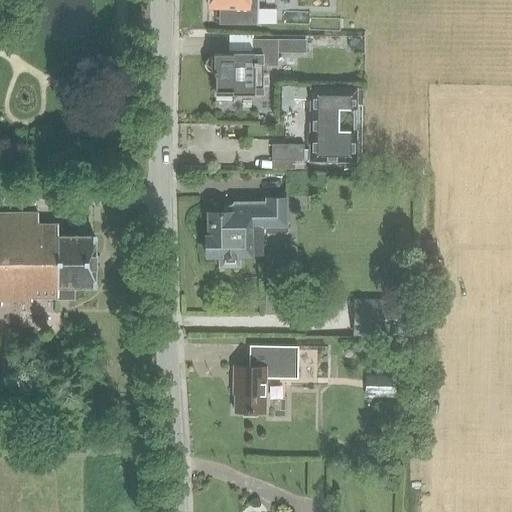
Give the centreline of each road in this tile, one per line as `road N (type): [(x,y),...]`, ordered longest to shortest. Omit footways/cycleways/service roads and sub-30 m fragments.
road 1 (tertiary): [(178,511),(160,0)]
road 2 (track): [(162,195),(0,201)]
